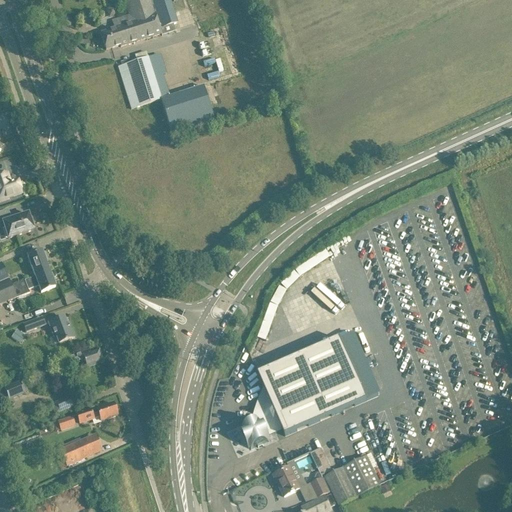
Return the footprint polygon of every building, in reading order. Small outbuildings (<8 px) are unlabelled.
[(123,0),(131,24),(114,29),(114,30),(100,35),(105,51),(120,46),(120,48),(162,35),(160,29),(177,24),(169,0),(123,0)] [(127,61),(117,64),(131,110),(161,101),(148,58),(128,65),(127,61)] [(206,79),(223,74),(219,58),(202,63),(206,79)] [(203,88),(161,101),(171,135),(214,122),(203,88)] [(0,202),(8,200),(8,199),(21,194),(18,183),(11,185),(7,174),(0,176),(0,202)] [(0,229),(4,228),(8,240),(33,231),(32,227),(34,226),(31,218),(30,219),(28,215),(0,223),(0,229)] [(35,278),(49,272),(44,259),(46,257),(44,253),(42,253),(41,252),(27,257),(35,277),(35,278)] [(1,263),(0,263),(0,282),(8,279),(2,264),(1,263)] [(11,286),(16,299),(30,294),(28,291),(38,287),(41,293),(55,288),(54,286),(56,285),(55,281),(52,281),(49,272),(35,278),(35,277),(11,286)] [(0,282),(0,306),(16,299),(11,286),(8,279),(0,282)] [(59,345),(74,339),(70,329),(68,329),(64,318),(48,324),(54,338),(56,337),(59,345)] [(42,319),(23,326),(26,333),(45,326),(42,319)] [(16,331),(11,338),(17,342),(22,335),(16,331)] [(248,427),(243,429),(242,428),(241,428),(242,430),(241,431),(241,432),(242,431),(249,448),(248,449),(249,449),(250,449),(251,450),(252,450),(251,449),(258,447),(259,449),(263,447),(262,444),(269,442),(269,443),(270,442),(269,441),(271,440),(270,439),(269,440),(269,438),(283,432),(285,437),(367,402),(340,340),(258,375),(264,388),(258,401),(254,412),(252,421),(251,421),(250,421),(249,421),(248,421),(247,422),(246,423),(246,424),(246,425),(247,426),(248,427)] [(102,362),(103,361),(102,359),(101,359),(98,351),(90,354),(89,351),(67,360),(69,367),(79,363),(82,371),(86,370),(87,370),(103,364),(102,362)] [(23,381),(3,389),(8,401),(28,393),(23,381)] [(55,415),(73,407),(68,397),(50,405),(55,415)] [(105,405),(76,415),(79,424),(93,419),(93,418),(99,416),(101,423),(117,417),(113,405),(106,407),(105,405)] [(72,416),(57,422),(60,432),(76,427),(72,416)] [(67,468),(103,453),(95,435),(59,451),(63,460),(58,462),(61,469),(66,467),(67,468)] [(311,455),(315,463),(322,478),(332,473),(321,450),(311,455)] [(339,507),(381,487),(367,458),(325,478),(339,507)] [(284,498),(307,487),(304,480),(297,484),(290,469),(274,477),(278,485),(280,484),(286,496),(284,497),(284,498)] [(330,494),(323,480),(311,486),(317,500),(330,494)] [(391,492),(388,484),(380,488),(383,495),(391,492)] [(304,511),(324,511),(336,506),(331,496),(309,507),(304,510),(304,511)]
